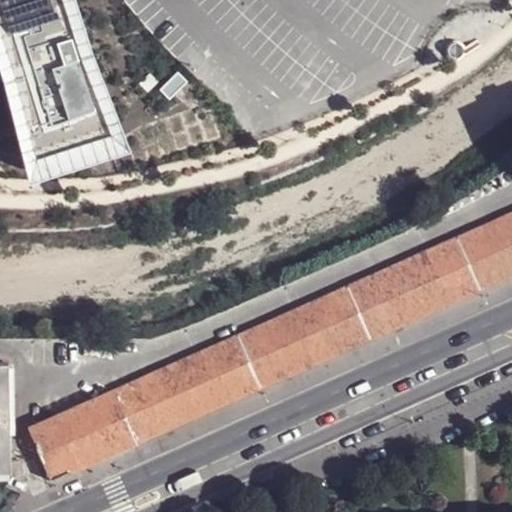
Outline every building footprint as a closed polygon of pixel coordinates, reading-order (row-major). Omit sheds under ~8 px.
[(0,0),(0,41),(27,127),(94,102),(62,0),(0,0)] [(453,63),(457,64),(462,62),(466,58),(465,52),(462,47),(455,46),(450,49),(448,53),(449,59),(453,63)] [(94,102),(27,127),(37,151),(104,128),(94,102)] [(127,416),(138,442),(152,436),(511,275),(511,214),(115,391),(127,416)] [(29,429),(52,481),(138,442),(127,416),(115,391),(29,429)]
